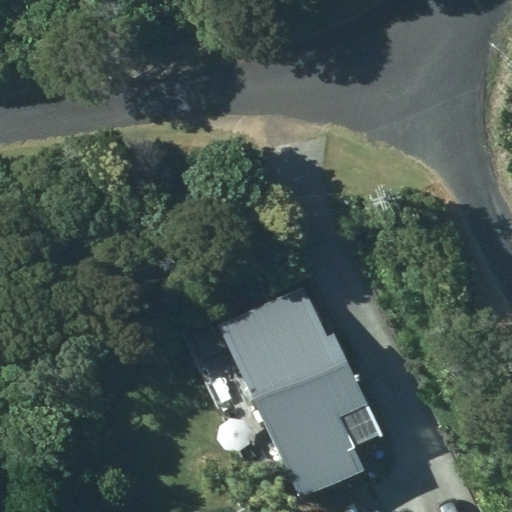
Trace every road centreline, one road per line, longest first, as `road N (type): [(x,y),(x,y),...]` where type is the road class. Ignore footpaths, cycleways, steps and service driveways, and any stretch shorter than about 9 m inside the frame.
road 1 (unclassified): [(0,124),(98,99),(312,75),(424,84)]
road 2 (unclassified): [(424,84),(511,257)]
